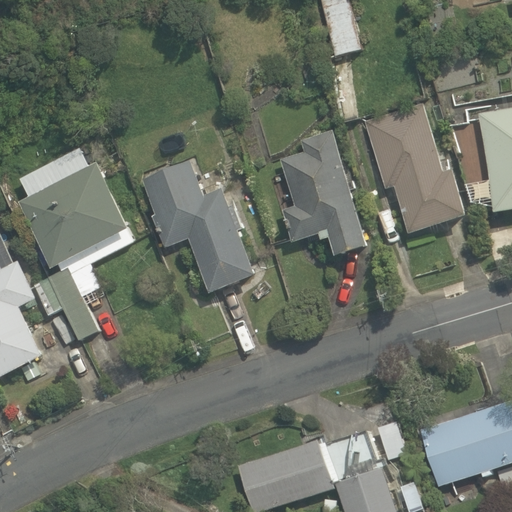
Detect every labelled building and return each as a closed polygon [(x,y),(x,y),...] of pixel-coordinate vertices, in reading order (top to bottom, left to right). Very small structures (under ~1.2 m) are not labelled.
[(363,54),(350,0),(323,0),(338,59),(328,62),(343,124),(370,117),(355,56),(363,54)] [(511,93),(511,66),(482,74),(476,49),(433,60),(445,110),(511,93)] [(398,188),(413,236),(471,218),(457,172),(448,175),(426,106),(368,124),(389,191),(398,188)] [(511,109),(482,115),(498,215),(511,212),(511,109)] [(334,241),(339,258),(371,248),(336,133),(304,142),(308,154),(283,162),(297,208),(285,211),(296,245),(324,237),(326,244),(334,241)] [(193,241),(215,296),(261,277),(225,189),(207,197),(193,162),(147,181),(161,216),(156,218),(169,251),(193,241)] [(51,278),(83,342),(100,333),(88,308),(109,297),(93,264),(138,242),(100,164),(22,202),(58,274),(51,278)] [(17,264),(1,232),(0,232),(0,381),(47,358),(23,309),(40,300),(21,262),(17,264)] [(65,310),(49,279),(34,286),(51,318),(65,310)] [(500,472),(510,508),(511,507),(511,406),(426,430),(442,488),(500,472)] [(403,419),(380,427),(391,461),(414,454),(403,419)] [(346,511),(398,511),(370,430),(331,443),(329,437),(240,467),(255,511),(276,511),(339,490),(346,511)] [(409,511),(421,511),(426,511),(419,484),(403,488),(409,511)]
